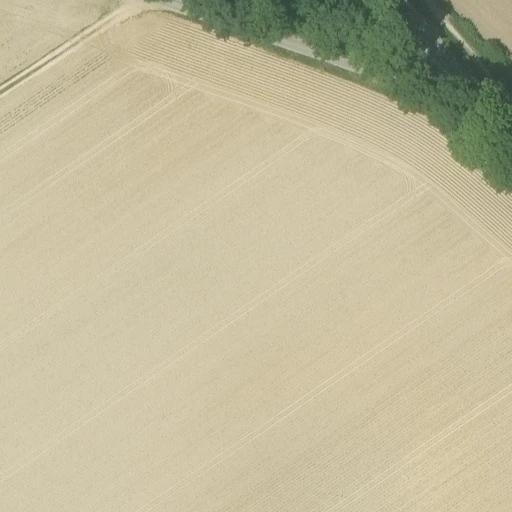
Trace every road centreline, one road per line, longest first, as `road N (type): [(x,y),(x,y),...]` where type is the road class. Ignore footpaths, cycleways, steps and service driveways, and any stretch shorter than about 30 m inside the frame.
road 1 (residential): [(470,99),(168,0)]
road 2 (track): [(0,88),(129,0)]
road 3 (secondary): [(470,99),(389,0)]
